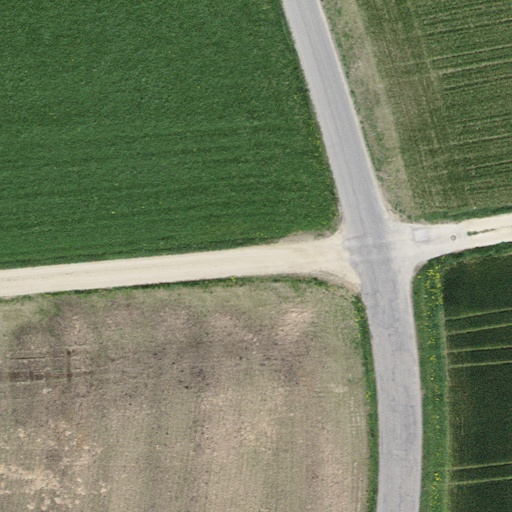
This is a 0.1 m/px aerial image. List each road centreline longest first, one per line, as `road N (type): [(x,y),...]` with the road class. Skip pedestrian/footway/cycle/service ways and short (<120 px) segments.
road 1 (unclassified): [(397,511),(401,460),(389,318),(300,0)]
road 2 (track): [(511,233),(375,255),(0,282)]
